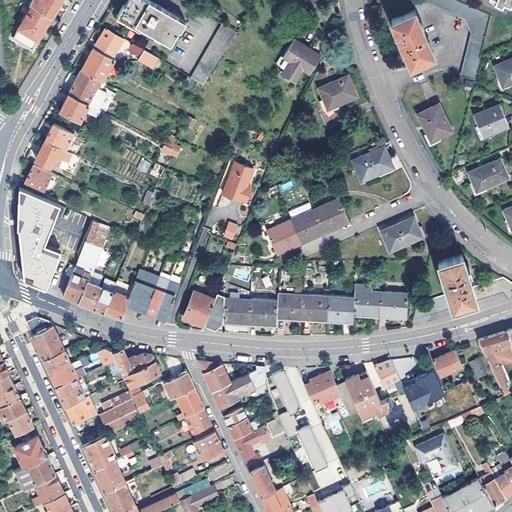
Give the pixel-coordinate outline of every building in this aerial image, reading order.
[(32,0),(30,3),(51,16),(60,0),(32,0)] [(148,0),(127,0),(119,12),(135,23),(134,25),(140,29),(142,27),(170,44),(179,30),(181,31),(186,23),(148,0)] [(316,0),(304,0),(302,5),(310,11),(316,0)] [(490,17),(455,0),(422,0),(463,19),(471,34),(460,77),(474,81),(481,54),(490,17)] [(511,10),(511,6),(511,0),(489,0),(497,3),(494,7),(501,11),(503,6),(511,10)] [(33,47),(51,16),(30,3),(23,4),(21,8),(27,13),(13,36),(33,47)] [(432,54),(415,11),(392,21),(399,39),(397,40),(399,44),(401,48),(402,47),(409,64),(432,54)] [(117,15),(134,25),(135,23),(119,12),(117,15)] [(204,84),(238,32),(223,23),(190,76),(204,84)] [(114,54),(124,37),(107,26),(96,44),(114,54)] [(168,47),(170,44),(142,27),(140,29),(168,47)] [(288,61),(281,73),(294,81),(301,70),(308,74),(319,56),(293,39),(281,57),(288,61)] [(145,49),(133,42),(129,50),(140,56),(145,49)] [(104,81),(115,59),(95,47),(83,70),(103,80),(104,81)] [(153,67),(159,58),(145,49),(140,56),(139,58),(153,67)] [(288,61),(281,57),(274,69),(281,73),(288,61)] [(511,82),(511,58),(505,61),(495,66),(503,86),(511,82)] [(99,87),(103,80),(83,70),(70,93),(99,109),(108,92),(99,87)] [(357,94),(348,73),(318,86),(328,107),(357,94)] [(474,83),(466,81),(465,87),(472,89),(474,83)] [(98,118),(102,111),(99,109),(70,93),(60,111),(80,122),(86,112),(98,118)] [(452,128),(438,102),(418,113),(426,130),(423,131),(428,141),(452,128)] [(508,124),(500,104),(474,114),(482,134),(508,124)] [(46,140),(63,149),(76,155),(78,153),(68,147),(70,144),(72,145),(76,138),(83,141),(85,138),(54,123),(46,140)] [(59,158),(63,149),(46,140),(37,159),(51,166),(56,156),(59,158)] [(170,154),(172,148),(165,144),(162,149),(170,154)] [(393,166),(385,145),(353,159),(362,179),(393,166)] [(509,176),(501,158),(470,172),(478,190),(509,176)] [(146,173),(150,163),(141,159),(137,169),(146,173)] [(253,168),(234,161),(223,193),(241,200),(241,198),(247,200),(251,188),(246,186),(253,168)] [(165,167),(156,162),(150,175),(159,180),(165,167)] [(26,182),(44,190),(48,182),(53,172),(34,164),(26,182)] [(280,185),(283,191),(293,187),(290,181),(280,185)] [(55,185),(48,182),(44,190),(51,193),(55,185)] [(17,212),(17,217),(23,273),(28,279),(29,280),(35,283),(47,288),(60,254),(43,248),(60,204),(19,188),(17,212)] [(149,204),(153,193),(147,191),(143,202),(149,204)] [(350,220),(340,198),(315,208),(326,231),(329,229),(350,220)] [(326,231),(315,208),(292,219),(302,241),(305,240),(326,231)] [(423,236),(414,216),(382,230),(390,249),(423,236)] [(110,225),(94,219),(86,239),(102,246),(110,225)] [(302,241),(292,219),(267,229),(278,252),(298,243),(302,241)] [(229,221),(224,234),(232,237),(238,224),(229,221)] [(115,289),(118,282),(106,278),(103,286),(88,279),(102,246),(86,239),(75,266),(71,275),(63,294),(76,300),(105,312),(107,309),(115,289)] [(225,245),(234,249),(236,243),(227,240),(225,245)] [(412,325),(427,321),(428,314),(502,291),(508,297),(511,295),(511,281),(502,275),(472,285),(470,279),(473,278),(471,272),(468,272),(462,254),(438,261),(448,292),(418,302),(412,325)] [(68,271),(67,274),(71,275),(75,266),(71,264),(68,271)] [(141,268),(139,275),(131,295),(128,305),(138,309),(151,272),(141,268)] [(161,276),(151,272),(138,309),(147,312),(161,276)] [(131,295),(139,275),(132,273),(126,286),(118,282),(115,289),(131,295)] [(161,276),(147,312),(154,315),(157,316),(171,279),(161,276)] [(265,288),(272,285),(268,276),(262,278),(265,288)] [(180,283),(171,279),(157,316),(166,320),(180,283)] [(291,288),(279,288),(278,298),(277,317),(304,319),(305,294),(290,293),(291,288)] [(131,295),(115,289),(107,309),(110,310),(124,315),(128,305),(131,295)] [(353,314),(379,315),(381,291),(355,289),(354,297),(353,314)] [(203,325),(214,298),(194,291),(184,316),(203,325)] [(408,292),(381,291),(379,315),(406,316),(408,292)] [(214,329),(224,321),(249,323),(251,297),(225,295),(225,294),(216,294),(214,298),(203,325),(214,329)] [(328,296),(305,294),(304,319),(327,320),(328,296)] [(327,320),(353,322),(353,314),(354,297),(328,296),(327,320)] [(251,297),(249,323),(277,325),(277,317),(278,298),(251,297)] [(40,350),(45,359),(65,350),(53,322),(38,315),(27,321),(40,350)] [(511,328),(506,330),(479,339),(500,384),(505,382),(509,380),(497,354),(500,353),(498,346),(511,340),(511,328)] [(65,350),(67,355),(75,352),(72,346),(65,350)] [(105,347),(98,350),(105,365),(116,360),(113,354),(111,349),(105,347)] [(46,362),(50,372),(71,363),(67,355),(65,350),(45,359),(46,362)] [(154,355),(144,354),(136,358),(135,357),(127,360),(126,358),(123,350),(113,354),(116,360),(123,376),(125,375),(130,384),(131,384),(132,387),(148,380),(147,378),(161,371),(154,355)] [(440,377),(463,366),(456,350),(432,361),(440,377)] [(57,386),(76,378),(85,374),(78,359),(71,363),(50,372),(56,384),(57,386)] [(116,360),(105,365),(114,385),(125,379),(123,376),(116,360)] [(236,364),(222,364),(215,367),(212,362),(199,360),(213,390),(242,376),(236,364)] [(406,390),(393,360),(375,368),(383,386),(395,380),(400,392),(406,390)] [(472,363),(479,379),(486,376),(479,360),(472,363)] [(0,376),(10,372),(4,361),(0,362),(0,376)] [(236,391),(255,383),(254,381),(266,375),(265,366),(260,365),(261,367),(242,376),(213,390),(220,405),(239,396),(236,391)] [(178,373),(180,376),(181,379),(176,381),(175,378),(166,383),(172,398),(177,396),(195,387),(186,369),(178,373)] [(303,408),(286,369),(273,374),(288,408),(278,413),(289,438),(299,433),(316,470),(328,464),(310,424),(301,429),(294,413),(303,408)] [(341,393),(350,413),(360,409),(346,379),(336,382),(330,369),(310,379),(311,381),(305,384),(305,385),(314,403),(320,400),(321,403),(341,393)] [(358,379),(370,373),(368,369),(356,374),(358,379)] [(10,372),(0,376),(0,391),(15,384),(13,378),(16,377),(14,372),(10,374),(10,372)] [(444,392),(434,372),(413,381),(414,385),(406,388),(413,405),(444,392)] [(356,374),(346,379),(360,409),(365,421),(378,415),(377,413),(376,410),(389,404),(386,398),(382,400),(370,373),(358,379),(356,374)] [(236,391),(239,396),(267,383),(266,375),(254,381),(255,383),(236,391)] [(61,396),(66,406),(82,399),(85,398),(76,378),(57,386),(61,396)] [(15,384),(0,391),(0,404),(21,396),(15,384)] [(195,387),(177,396),(184,411),(177,415),(179,419),(180,419),(204,407),(199,396),(195,387)] [(473,388),(464,392),(467,398),(456,403),(455,401),(451,402),(450,401),(448,402),(454,415),(478,404),(474,395),(476,394),(473,388)] [(133,397),(134,398),(144,394),(141,389),(132,394),(133,397)] [(114,406),(133,397),(132,394),(130,391),(111,399),(113,404),(114,406)] [(144,394),(134,398),(140,413),(150,408),(144,394)] [(27,410),(21,396),(0,404),(0,409),(4,420),(10,417),(27,410)] [(376,410),(377,413),(391,406),(393,401),(391,396),(386,398),(389,404),(376,410)] [(100,412),(109,434),(143,418),(140,413),(134,398),(133,397),(114,406),(100,412)] [(75,424),(96,414),(94,407),(87,410),(82,399),(66,406),(70,415),(75,424)] [(113,404),(111,399),(101,403),(104,409),(113,404)] [(496,406),(494,403),(493,400),(487,403),(489,409),(496,406)] [(250,422),(243,406),(224,415),(231,428),(235,437),(257,427),(254,420),(250,422)] [(474,417),(485,412),(481,406),(471,410),(474,417)] [(204,407),(180,419),(186,429),(191,427),(197,439),(215,430),(205,410),(204,407)] [(35,426),(27,410),(10,417),(17,434),(35,426)] [(464,422),(474,417),(471,410),(460,415),(464,422)] [(324,420),(335,435),(345,428),(334,412),(324,420)] [(271,437),(265,424),(257,427),(235,437),(244,456),(254,452),(251,443),(253,441),(255,444),(271,437)] [(197,439),(195,440),(203,457),(211,454),(223,448),(215,430),(197,439)] [(414,447),(421,463),(436,457),(443,473),(459,467),(446,434),(414,447)] [(15,446),(24,465),(48,455),(39,435),(15,446)] [(95,468),(114,458),(117,457),(107,435),(84,445),(90,458),(95,468)] [(137,459),(157,450),(154,443),(153,440),(133,449),(125,453),(127,456),(134,453),(137,459)] [(120,450),(122,455),(125,453),(133,449),(132,446),(127,448),(127,446),(120,450)] [(223,448),(211,454),(213,458),(226,453),(223,448)] [(165,454),(160,456),(164,464),(166,469),(172,467),(169,459),(174,456),(171,451),(165,454)] [(505,459),(500,462),(511,482),(511,459),(511,457),(508,452),(502,454),(505,459)] [(501,453),(496,455),(498,458),(500,462),(505,459),(502,454),(501,453)] [(249,466),(259,461),(256,454),(245,459),(249,466)] [(48,455),(24,465),(19,468),(27,486),(36,483),(56,473),(48,455)] [(100,480),(105,491),(125,482),(114,458),(95,468),(100,480)] [(498,458),(489,464),(506,495),(508,499),(511,495),(511,490),(511,489),(511,488),(511,482),(500,462),(498,458)] [(487,471),(479,476),(493,502),(497,509),(502,504),(499,499),(504,496),(506,495),(489,464),(488,462),(483,464),(487,471)] [(164,464),(151,470),(153,475),(166,469),(164,464)] [(264,465),(251,471),(262,496),(274,491),(279,488),(276,484),(274,485),(264,465)] [(19,468),(16,469),(24,488),(27,486),(19,468)] [(188,479),(197,475),(194,468),(185,473),(188,479)] [(56,473),(36,483),(44,502),(65,492),(56,473)] [(174,486),(182,482),(179,476),(178,473),(170,477),(174,486)] [(179,476),(182,482),(188,479),(185,473),(179,476)] [(479,476),(478,476),(441,496),(449,511),(474,511),(493,502),(479,476)] [(138,481),(137,477),(125,482),(105,491),(108,496),(111,503),(114,511),(117,511),(136,503),(128,486),(138,481)] [(182,498),(209,486),(206,479),(179,490),(180,495),(182,498)] [(350,482),(316,498),(322,511),(348,511),(353,510),(351,505),(359,502),(350,482)] [(213,487),(212,485),(209,486),(182,498),(180,500),(185,511),(199,511),(196,506),(218,495),(214,486),(213,487)] [(139,491),(141,495),(143,500),(151,496),(147,488),(139,491)] [(279,488),(274,491),(277,498),(283,495),(280,488),(279,488)] [(277,498),(274,491),(262,496),(269,510),(269,511),(273,511),(290,504),(286,494),(283,495),(277,498)] [(59,511),(71,507),(65,492),(44,502),(43,503),(46,511),(59,511)] [(153,511),(180,500),(182,498),(180,495),(178,495),(176,492),(139,509),(136,503),(117,511),(153,511)] [(314,493),(307,496),(314,511),(318,511),(322,511),(316,498),(314,493)] [(375,511),(404,511),(404,509),(400,501),(375,511)] [(290,504),(273,511),(293,511),(291,507),(294,506),(292,503),(290,504)]
